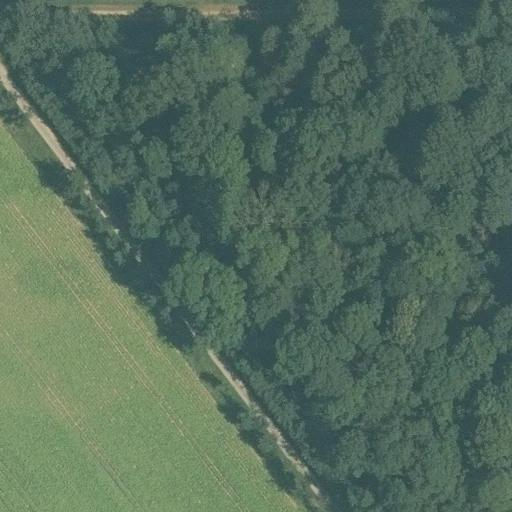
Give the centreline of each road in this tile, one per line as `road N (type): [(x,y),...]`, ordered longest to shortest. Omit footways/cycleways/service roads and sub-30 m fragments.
road 1 (unclassified): [(324,511),(0,78)]
road 2 (track): [(511,3),(0,25)]
